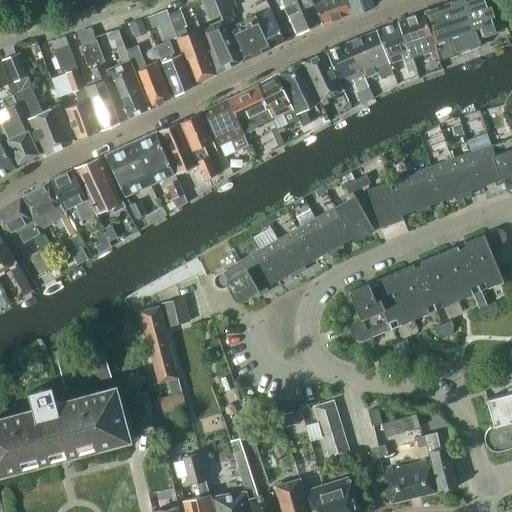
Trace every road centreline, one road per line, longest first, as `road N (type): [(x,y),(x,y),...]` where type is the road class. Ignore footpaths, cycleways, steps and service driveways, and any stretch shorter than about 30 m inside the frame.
road 1 (residential): [(511,206),(334,277),(317,292),(307,319),(307,346),(327,370),(451,400),(484,488)]
road 2 (residential): [(416,0),(302,44),(0,201)]
road 3 (residential): [(0,43),(144,0)]
